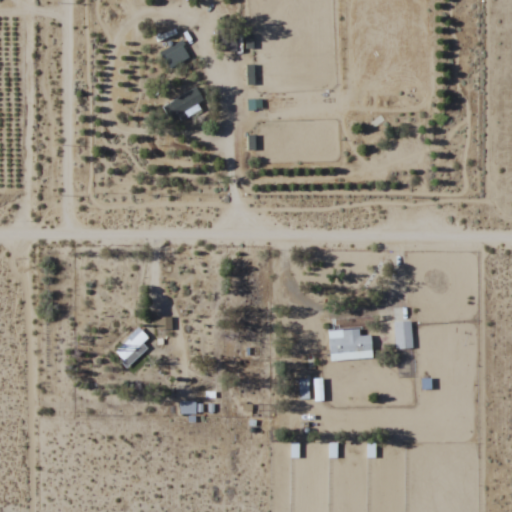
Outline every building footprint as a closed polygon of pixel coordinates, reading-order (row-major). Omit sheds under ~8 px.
[(235,38),(215,38),(215,50),(235,50),(235,38)] [(177,114),(178,116),(203,102),(194,87),(160,106),(168,120),(177,114)] [(262,148),(263,136),(246,136),(246,148),(262,148)] [(411,349),(410,321),(392,321),(393,349),(411,349)] [(112,351),(123,363),(148,338),(137,327),(112,351)] [(371,358),(370,335),(359,336),(359,328),(327,329),(328,360),(371,358)]
